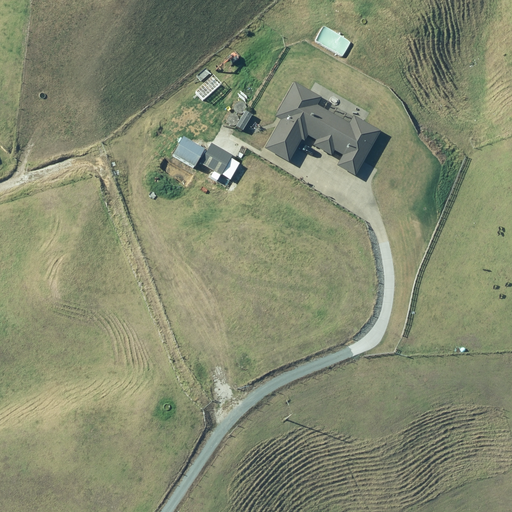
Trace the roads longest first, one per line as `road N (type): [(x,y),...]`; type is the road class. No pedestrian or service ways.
road 1 (track): [(350,199),(387,286),(372,334),(252,397),(166,511)]
road 2 (track): [(0,192),(95,163),(189,381),(233,422)]
